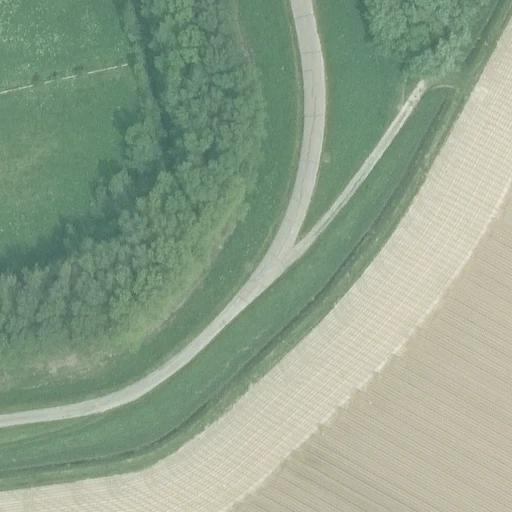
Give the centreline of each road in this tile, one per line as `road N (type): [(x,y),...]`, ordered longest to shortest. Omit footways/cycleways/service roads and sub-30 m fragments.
road 1 (unclassified): [(0,421),(73,411),(148,385),(263,276),(291,226),(312,137),(299,0)]
road 2 (track): [(453,80),(422,86),(350,191),(263,276)]
road 3 (track): [(127,395),(43,434),(0,444)]
